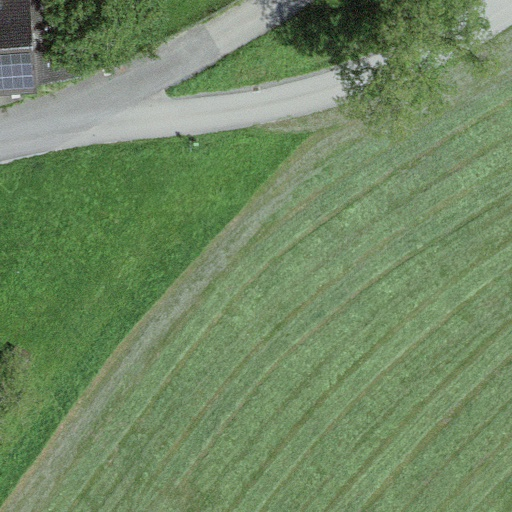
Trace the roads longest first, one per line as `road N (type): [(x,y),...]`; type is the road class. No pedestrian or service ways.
road 1 (unclassified): [(509,0),(383,77),(181,117),(97,117)]
road 2 (unclassified): [(97,117),(155,71),(278,0)]
